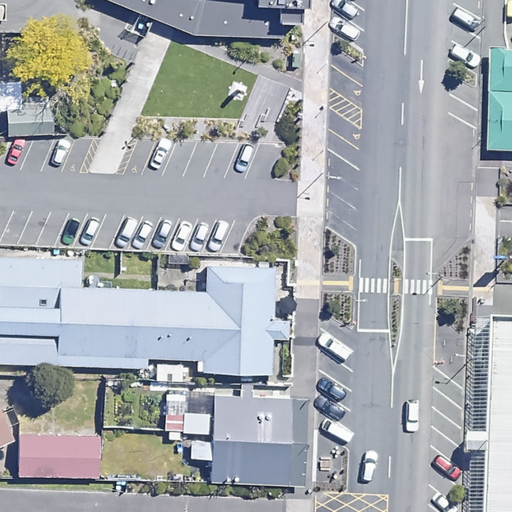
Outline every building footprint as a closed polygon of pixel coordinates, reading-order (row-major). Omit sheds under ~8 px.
[(276,45),(277,31),(300,32),(301,19),(301,0),(100,0),(99,2),(193,41),(276,45)] [(282,50),(140,45),(138,103),(109,102),(107,145),(139,146),(137,181),(92,179),(90,222),(254,228),(256,161),(222,160),(223,133),(299,136),(300,112),(280,111),(282,50)] [(511,51),(500,51),(497,159),(511,159),(511,51)] [(20,84),(0,84),(0,112),(20,112),(20,84)] [(53,111),(9,113),(10,138),(53,136),(53,111)] [(0,360),(267,371),(271,257),(206,254),(205,284),(79,279),(80,249),(0,245),(0,360)] [(511,511),(511,311),(490,310),(481,511),(511,511)] [(212,434),(187,433),(186,459),(210,460),(209,483),(288,487),(292,402),(214,398),(212,434)] [(5,426),(0,413),(0,448),(13,442),(6,425),(5,426)] [(99,440),(22,438),(21,477),(98,480),(99,440)]
